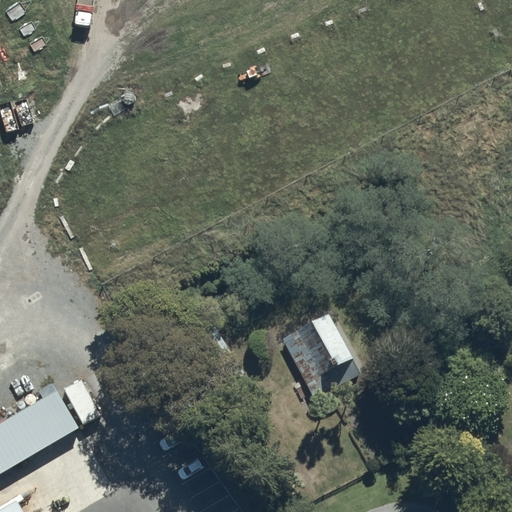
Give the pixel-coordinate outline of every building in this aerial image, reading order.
[(0,375),(42,352),(0,276),(0,375)] [(307,385),(354,360),(331,316),(284,340),(307,385)] [(84,382),(66,391),(84,426),(102,417),(84,382)] [(0,476),(80,429),(58,392),(0,426),(0,476)] [(24,511),(19,502),(0,511),(24,511)]
